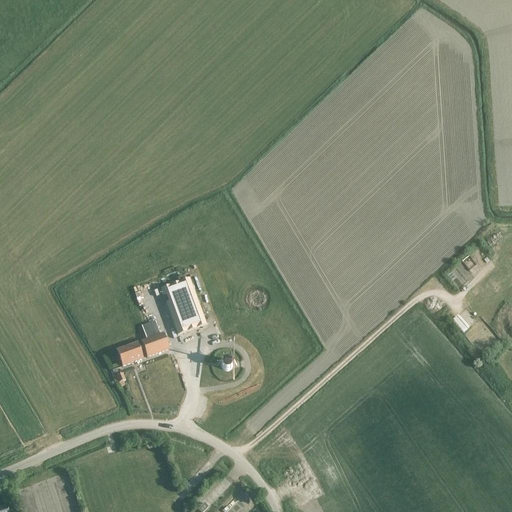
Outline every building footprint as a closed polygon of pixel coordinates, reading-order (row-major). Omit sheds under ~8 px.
[(160,290),(177,335),(177,336),(206,325),(206,324),(206,325),(189,279),(160,290)] [(146,359),(169,351),(163,335),(158,336),(155,330),(143,335),(145,341),(140,343),(146,359)] [(121,368),(142,361),(136,345),(115,352),(121,368)] [(220,365),(220,366),(220,367),(220,368),(221,368),(221,369),(222,370),(223,370),(224,370),(224,371),(225,371),(226,370),(227,370),(228,370),(228,369),(229,368),(230,367),(230,366),(230,365),(229,364),(229,363),(228,362),(227,362),(227,361),(226,361),(225,361),(224,361),(223,361),(222,362),(221,363),(221,364),(220,364),(220,365)] [(122,383),(125,382),(122,375),(116,378),(120,388),(124,387),(122,383)] [(207,509),(214,503),(209,498),(202,505),(207,509)]
